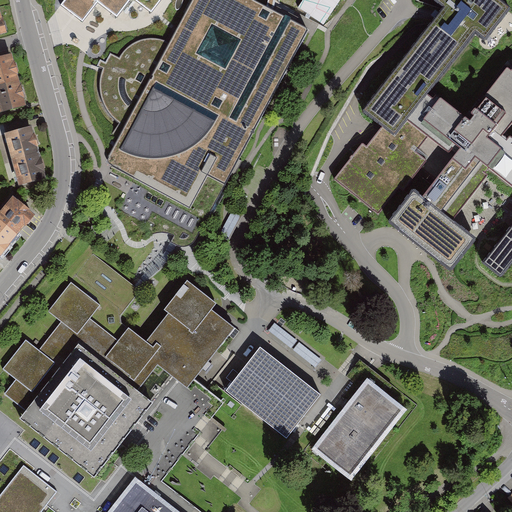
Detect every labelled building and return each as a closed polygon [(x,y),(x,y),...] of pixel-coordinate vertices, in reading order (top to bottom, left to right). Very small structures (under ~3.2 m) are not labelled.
[(65,0),(61,6),(74,16),(82,23),(97,3),(106,9),(117,18),(130,0),(134,0),(151,12),(160,0),(65,0)] [(198,232),(239,164),(307,31),(288,21),(270,11),(248,0),(190,0),(168,43),(156,39),(150,39),(143,40),(135,44),(128,48),(123,54),(120,59),(110,54),(106,62),(100,60),(98,66),(104,68),(102,75),(101,83),(101,90),(102,96),(105,103),(108,111),(112,116),(117,120),(120,122),(112,134),(118,139),(106,160),(107,161),(114,167),(101,187),(101,198),(105,206),(116,212),(123,225),(126,231),(129,239),(136,242),(144,240),(150,235),(158,232),(169,234),(173,236),(171,240),(170,243),(174,244),(182,247),(191,242),(198,232)] [(304,0),(299,10),(310,17),(325,28),(344,0),(304,0)] [(499,0),(433,0),(443,7),(438,16),(363,111),(382,126),(395,137),(427,94),(476,35),(484,42),(511,8),(499,0)] [(9,52),(0,55),(0,111),(24,105),(9,52)] [(511,225),(483,263),(501,277),(511,262),(511,136),(510,135),(507,138),(503,136),(511,124),(511,70),(511,71),(507,68),(467,120),(436,96),(433,100),(427,94),(395,137),(382,126),(377,132),(367,145),(362,142),(333,180),(379,215),(398,190),(403,194),(424,167),(413,159),(427,141),(451,159),(423,196),(413,189),(387,222),(404,235),(422,249),(452,272),(478,239),(454,221),(492,172),(511,187),(511,225)] [(29,125),(0,132),(0,136),(14,186),(44,178),(29,125)] [(0,253),(32,215),(8,196),(0,205),(0,253)] [(228,249),(249,205),(238,199),(215,243),(228,249)] [(129,330),(121,323),(118,321),(141,293),(134,288),(93,255),(67,287),(46,312),(60,324),(38,351),(25,341),(1,370),(15,382),(4,396),(22,410),(15,419),(89,478),(139,416),(149,404),(134,392),(150,372),(155,366),(170,379),(177,384),(184,390),(203,366),(232,330),(218,318),(207,309),(212,304),(183,281),(159,311),(165,315),(144,342),(129,330)] [(299,342),(276,324),(269,333),(292,351),(299,342)] [(293,352),(316,370),(323,361),(300,343),(293,352)] [(298,431),(324,396),(261,348),(240,376),(237,373),(234,371),(227,379),(234,384),(228,392),(290,440),(298,431)] [(398,410),(364,383),(345,407),(312,449),(346,475),(398,410)] [(53,498),(57,493),(24,467),(27,463),(11,450),(0,463),(0,511),(41,511),(46,506),(53,498)] [(171,511),(150,495),(133,481),(108,511),(171,511)]
